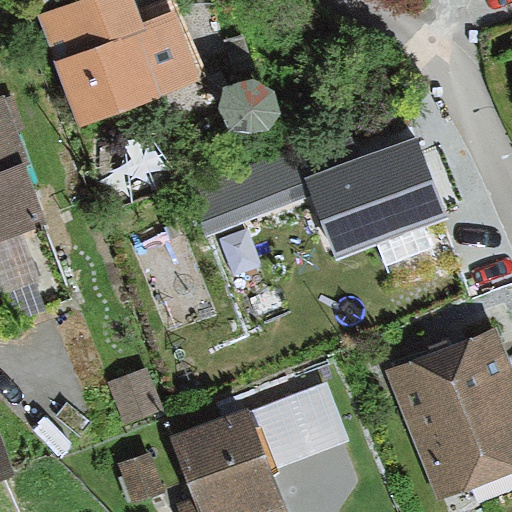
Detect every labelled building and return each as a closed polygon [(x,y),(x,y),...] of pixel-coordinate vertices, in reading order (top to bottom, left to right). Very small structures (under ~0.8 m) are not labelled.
[(50,0),(36,6),(80,116),(204,67),(177,0),(164,0),(145,8),(141,0),(50,0)] [(0,90),(0,159),(26,150),(5,89),(0,90)] [(340,242),(419,210),(387,132),(336,152),(325,123),(280,141),(295,178),(311,171),(340,242)] [(0,231),(45,214),(50,212),(26,150),(0,159),(0,231)] [(75,289),(45,214),(0,231),(0,267),(18,312),(75,289)] [(385,364),(439,494),(488,474),(504,511),(511,511),(511,352),(498,318),(385,364)] [(165,404),(148,361),(108,377),(125,420),(165,404)] [(249,392),(172,422),(198,489),(178,496),(184,511),(297,511),(278,461),(351,433),(329,375),(254,403),(249,392)] [(0,475),(18,470),(0,419),(0,475)] [(119,456),(133,497),(167,485),(152,444),(119,456)]
